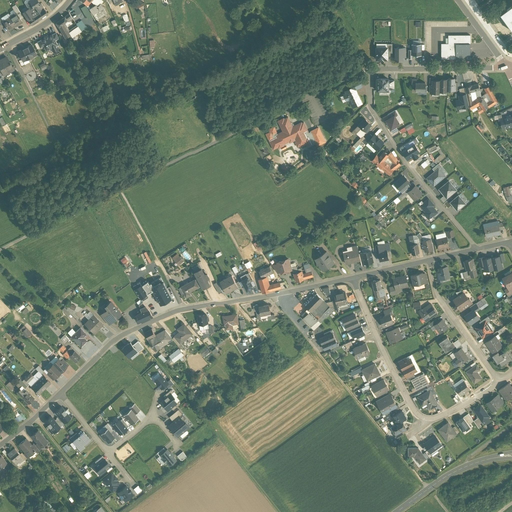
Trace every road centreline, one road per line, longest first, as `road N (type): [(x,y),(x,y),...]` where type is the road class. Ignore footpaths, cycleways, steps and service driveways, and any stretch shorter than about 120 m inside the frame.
road 1 (residential): [(60,396),(117,340),(167,317),(352,278)]
road 2 (track): [(0,253),(246,128)]
road 3 (track): [(272,295),(428,488)]
road 4 (residential): [(501,385),(438,421),(418,417),(352,278)]
road 5 (residential): [(474,249),(375,115),(368,70)]
road 6 (track): [(279,511),(156,360)]
road 7 (track): [(88,207),(7,47)]
road 8 (residential): [(501,385),(439,299),(427,260)]
road 9 (residential): [(508,69),(368,70)]
road 10 (residential): [(246,128),(368,70)]
road 11 (track): [(207,423),(313,347)]
road 12 (secondary): [(511,456),(454,471),(396,511)]
